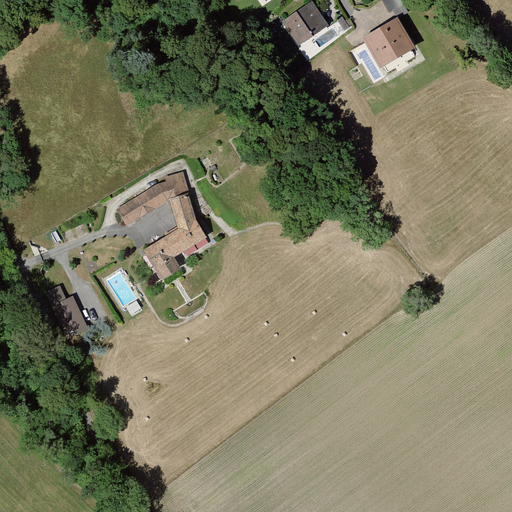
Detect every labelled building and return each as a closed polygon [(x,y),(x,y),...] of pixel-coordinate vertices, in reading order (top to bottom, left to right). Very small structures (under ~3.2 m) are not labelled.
[(328,26),(311,0),(308,0),(280,19),(298,46),(328,26)] [(385,0),(390,11),(404,5),(402,0),(385,0)] [(399,19),(365,39),(383,68),(417,48),(399,19)] [(160,183),(118,209),(127,225),(171,199),(190,193),(182,172),(165,177),(166,182),(160,183)] [(190,193),(171,199),(179,229),(146,250),(163,278),(180,268),(174,259),(209,237),(197,219),(190,193)] [(61,286),(46,293),(67,339),(88,329),(73,296),(67,299),(61,286)]
